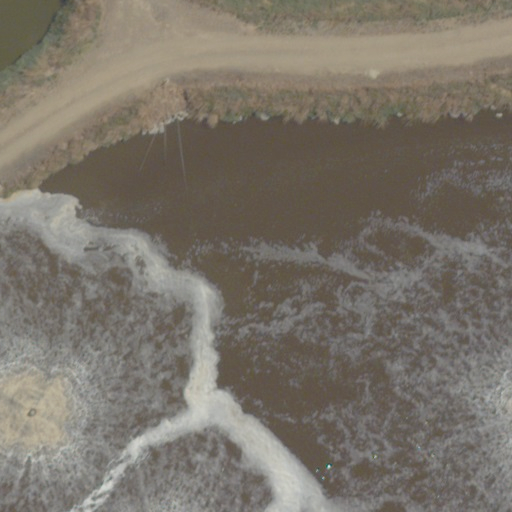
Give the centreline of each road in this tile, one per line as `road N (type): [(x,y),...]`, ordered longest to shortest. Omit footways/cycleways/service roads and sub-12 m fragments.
road 1 (track): [(139,25),(236,48),(354,52),(511,31)]
road 2 (track): [(0,152),(95,87),(139,25),(129,0)]
